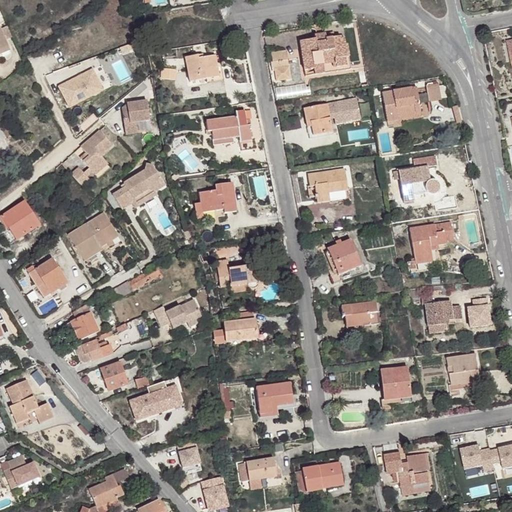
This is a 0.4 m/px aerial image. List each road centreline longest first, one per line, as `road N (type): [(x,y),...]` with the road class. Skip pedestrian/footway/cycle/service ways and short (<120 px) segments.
road 1 (residential): [(511,413),(338,440),(322,431),(296,250),(254,43),(240,16)]
road 2 (residential): [(0,276),(52,356),(186,511)]
road 3 (unknown): [(0,211),(69,143),(36,65)]
road 4 (residential): [(384,0),(446,56),(478,123)]
road 5 (unknown): [(36,331),(153,261)]
